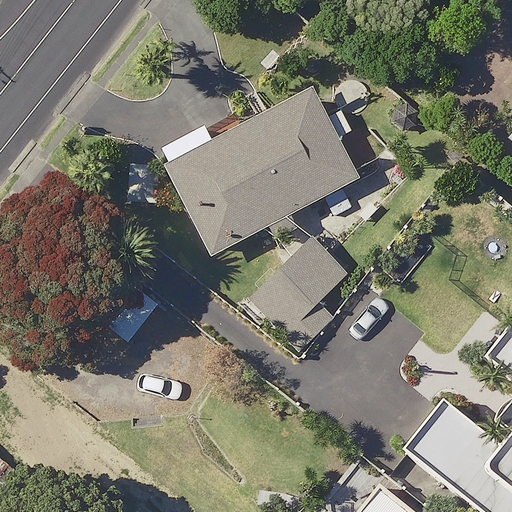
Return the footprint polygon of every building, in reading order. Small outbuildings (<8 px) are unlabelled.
[(354,186),(349,178),(380,161),(364,130),(356,134),(344,113),(321,125),(307,99),(164,176),(211,263),(354,186)] [(343,284),(311,245),(247,296),(294,355),(315,338),(300,319),(343,284)] [(131,351),(165,301),(145,287),(110,336),(131,351)] [(511,511),(511,324),(478,367),(511,393),(511,435),(501,449),(442,402),(397,458),(463,511),(511,511)] [(391,511),(377,500),(366,511),(391,511)]
